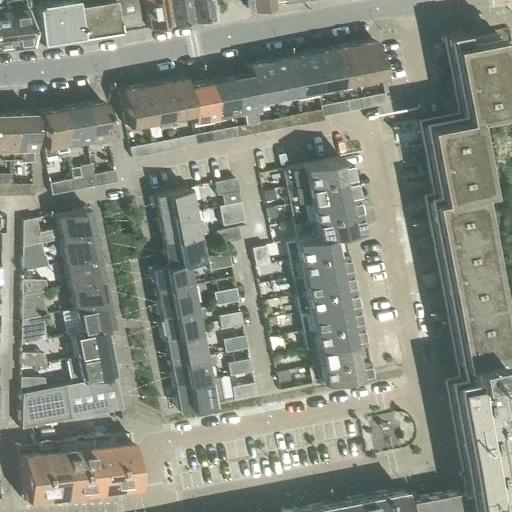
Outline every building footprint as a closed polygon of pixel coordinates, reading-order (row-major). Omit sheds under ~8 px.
[(25,31),(22,4),(21,0),(0,0),(0,2),(5,45),(27,43),(25,31)] [(56,0),(51,1),(31,3),(22,4),(25,31),(34,30),(36,41),(77,35),(71,0),(56,0)] [(50,0),(51,1),(56,0),(71,0),(77,35),(115,29),(141,25),(137,0),(50,0)] [(163,21),(159,0),(137,0),(141,25),(163,21)] [(159,0),(163,21),(186,18),(183,0),(159,0)] [(208,14),(205,0),(183,0),(186,18),(208,14)] [(245,0),(246,7),(246,8),(269,5),(268,0),(281,0),(282,2),(296,0),(245,0)] [(462,361),(466,378),(468,387),(469,396),(445,400),(462,487),(405,499),(408,511),(511,511),(511,460),(498,390),(491,391),(489,382),(484,357),(505,353),(474,189),(483,187),(469,114),(508,106),(493,32),(458,39),(456,29),(438,32),(438,34),(439,34),(441,42),(455,116),(416,123),(430,196),(421,198),(453,363),(462,361)] [(371,38),(349,42),(356,78),(378,74),(371,38)] [(335,82),(356,78),(349,42),(328,47),(335,82)] [(328,47),(307,51),(314,86),(335,82),(328,47)] [(292,90),(314,86),(307,51),(285,55),(292,90)] [(285,55),(264,59),(271,94),(292,90),(285,55)] [(242,63),(244,71),(245,71),(250,98),(251,98),(271,94),(264,59),(242,63)] [(243,122),(233,124),(235,135),(256,131),(254,120),(255,120),(251,98),(250,98),(245,71),(244,71),(224,75),(231,111),(240,109),(243,122)] [(165,115),(186,111),(181,84),(182,84),(180,75),(158,80),(165,115)] [(209,115),(231,111),(224,75),(202,80),(209,115)] [(158,80),(137,84),(144,119),(155,117),(157,127),(167,125),(165,115),(158,80)] [(187,119),(209,115),(202,80),(182,84),(181,84),(186,111),(187,119)] [(122,123),(144,119),(137,84),(115,88),(122,123)] [(381,92),(360,96),(362,106),(383,102),(381,92)] [(341,110),(362,106),(360,96),(338,100),(341,110)] [(84,146),(106,142),(99,99),(77,103),(83,138),(84,146)] [(319,115),(341,110),(338,100),(317,104),(318,108),(319,115)] [(62,142),(83,138),(77,103),(56,106),(62,142)] [(64,154),(62,142),(56,106),(34,110),(42,156),(52,154),(52,156),(64,154)] [(318,108),(297,112),(299,123),(320,118),(319,115),(318,108)] [(6,111),(7,158),(14,158),(15,161),(29,160),(28,110),(6,111)] [(297,112),(275,116),(278,127),(299,123),(297,112)] [(256,131),(278,127),(275,116),(255,120),(254,120),(256,131)] [(214,139),(235,135),(233,124),(212,128),(214,139)] [(212,128),(191,133),(193,143),(214,139),(212,128)] [(170,137),(172,148),(193,143),(191,133),(170,137)] [(150,152),(172,148),(170,137),(148,141),(150,152)] [(129,156),(130,156),(150,152),(148,141),(127,146),(129,156)] [(338,156),(296,164),(300,182),(342,174),(338,156)] [(78,175),(68,177),(70,189),(91,184),(89,173),(88,162),(76,164),(78,175)] [(113,180),(111,169),(89,173),(91,184),(113,180)] [(0,193),(8,194),(8,183),(8,172),(0,171),(0,193)] [(342,174),(300,182),(291,184),(295,201),(303,200),(345,192),(342,174)] [(213,193),(234,189),(235,189),(232,176),(211,181),(213,193)] [(48,193),(70,189),(68,177),(46,181),(48,193)] [(30,182),(8,183),(8,194),(30,193),(30,182)] [(154,217),(188,210),(194,209),(193,200),(191,200),(186,202),(183,186),(150,193),(154,217)] [(297,219),(349,209),(345,192),(303,200),(293,202),(297,219)] [(216,205),(218,216),(219,223),(240,219),(239,213),(237,201),(216,205)] [(37,242),(53,238),(89,231),(84,206),(51,213),(53,227),(35,230),(32,216),(19,219),(19,244),(37,242)] [(352,227),(349,209),(297,219),(297,220),(299,219),(303,236),(318,233),(318,234),(331,231),(331,232),(352,227)] [(159,240),(192,234),(204,230),(203,223),(199,220),(190,222),(188,210),(154,217),(159,240)] [(214,242),(222,240),(234,238),(235,235),(233,226),(212,230),(214,242)] [(53,238),(58,262),(94,254),(89,231),(53,238)] [(289,239),(293,257),(335,249),(331,232),(331,231),(318,234),(318,233),(303,236),(289,239)] [(197,258),(192,234),(159,240),(163,263),(163,264),(180,261),(197,258)] [(39,254),(37,242),(19,244),(18,270),(43,264),(41,254),(39,254)] [(248,246),(252,265),(266,262),(262,244),(248,246)] [(288,276),(296,274),(338,266),(335,249),(293,257),(284,259),(288,276)] [(206,269),(228,264),(225,252),(203,256),(206,269)] [(58,262),(63,285),(98,278),(94,254),(58,262)] [(147,266),(152,290),(185,284),(180,261),(163,264),(163,263),(147,266)] [(342,284),(338,266),(296,274),(300,292),(342,284)] [(18,294),(38,290),(43,289),(41,278),(17,278),(18,294)] [(63,285),(68,309),(103,302),(98,278),(63,285)] [(189,307),(185,284),(152,290),(156,314),(189,307)] [(300,292),(303,310),(345,302),(342,284),(300,292)] [(207,304),(235,299),(232,286),(204,291),(207,304)] [(41,303),(38,290),(18,294),(18,302),(17,319),(38,315),(43,314),(41,303)] [(68,309),(72,331),(100,326),(108,324),(103,302),(68,309)] [(307,328),(349,319),(345,302),(303,310),(307,328)] [(161,338),(194,331),(191,318),(202,316),(200,305),(189,307),(156,314),(161,338)] [(217,327),(239,322),(237,309),(215,314),(217,327)] [(38,315),(17,319),(17,342),(42,337),(38,315)] [(303,347),(310,345),(352,337),(349,319),(307,328),(299,329),(303,347)] [(100,326),(72,331),(65,333),(69,356),(105,349),(100,326)] [(199,355),(194,331),(161,338),(165,361),(199,355)] [(222,350),(244,346),(241,333),(219,337),(222,350)] [(310,345),(314,363),(356,355),(352,337),(310,345)] [(69,356),(74,380),(110,373),(110,372),(109,372),(105,349),(69,356)] [(40,352),(17,351),(17,367),(42,362),(40,352)] [(170,385),(203,379),(201,366),(210,364),(213,361),(211,352),(199,355),(165,361),(170,385)] [(360,373),(356,355),(314,363),(317,381),(360,373)] [(226,374),(248,369),(246,357),(224,361),(226,374)] [(90,411),(117,406),(110,373),(74,380),(58,383),(64,416),(76,414),(78,423),(92,421),(90,411)] [(40,375),(17,375),(17,392),(41,387),(40,375)] [(215,376),(203,379),(170,385),(175,409),(220,400),(215,376)] [(229,385),(231,398),(253,394),(251,381),(229,385)] [(58,383),(41,387),(17,392),(16,426),(64,416),(58,383)] [(125,430),(106,433),(112,486),(131,484),(125,430)] [(87,435),(94,489),(112,486),(106,433),(87,435)] [(87,435),(69,437),(75,491),(94,489),(87,435)] [(50,439),(57,493),(75,491),(69,437),(50,439)] [(50,439),(32,441),(38,495),(57,493),(50,439)] [(13,450),(19,498),(38,495),(32,441),(13,444),(13,450)] [(400,511),(396,487),(366,493),(369,511),(400,511)] [(369,511),(366,493),(346,497),(349,511),(369,511)] [(328,511),(349,511),(346,497),(326,501),(328,511)] [(328,511),(326,501),(306,505),(307,511),(328,511)]
